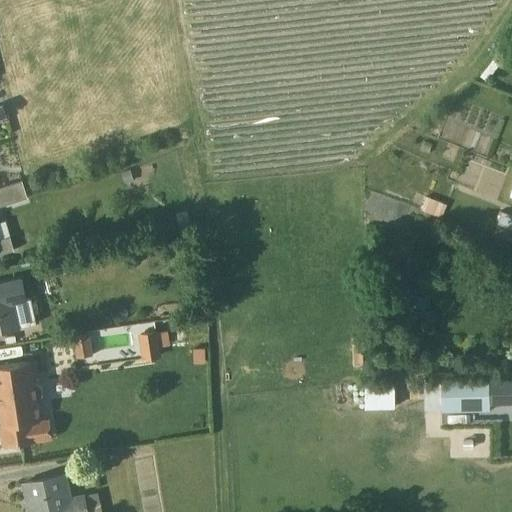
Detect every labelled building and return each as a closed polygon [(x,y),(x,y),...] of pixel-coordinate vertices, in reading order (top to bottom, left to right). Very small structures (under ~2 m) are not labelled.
[(0,138),(12,135),(1,104),(0,104),(0,138)] [(20,181),(0,188),(0,206),(26,198),(20,181)] [(511,213),(501,210),(493,234),(511,240),(511,213)] [(0,254),(12,251),(4,221),(0,222),(0,254)] [(64,272),(58,262),(45,269),(50,280),(64,272)] [(21,280),(0,284),(0,331),(30,325),(30,324),(25,301),(26,301),(21,280)] [(425,299),(406,294),(401,314),(420,319),(425,299)] [(87,333),(71,336),(75,358),(91,355),(87,333)] [(351,344),(352,367),(362,366),(361,343),(359,343),(359,338),(352,338),(352,344),(351,344)] [(35,360),(0,365),(0,438),(1,446),(51,438),(48,418),(39,419),(37,401),(41,395),(40,388),(36,384),(34,384),(33,375),(37,374),(35,360)] [(511,380),(422,383),(422,411),(440,411),(441,412),(487,412),(487,405),(511,404),(511,380)] [(107,452),(93,454),(96,471),(110,469),(107,452)] [(23,483),(29,510),(27,510),(27,511),(98,511),(95,494),(83,496),(83,495),(70,497),(65,474),(23,483)]
